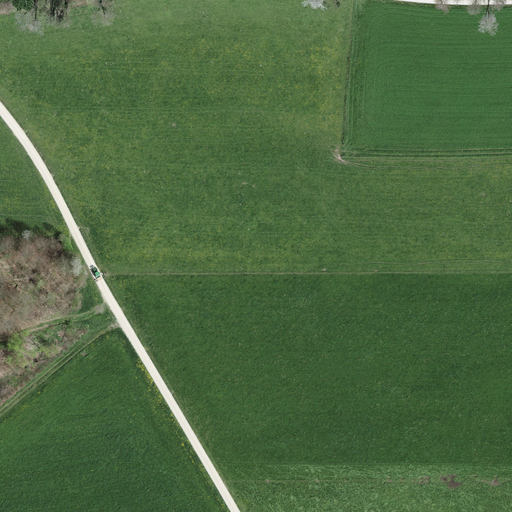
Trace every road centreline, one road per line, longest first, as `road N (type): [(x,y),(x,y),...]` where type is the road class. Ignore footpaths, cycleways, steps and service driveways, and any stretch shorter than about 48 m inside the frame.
road 1 (residential): [(236,511),(36,160)]
road 2 (track): [(511,155),(381,163),(338,137),(354,0)]
road 3 (track): [(0,424),(94,337),(123,322)]
road 4 (unclassified): [(392,0),(511,3)]
